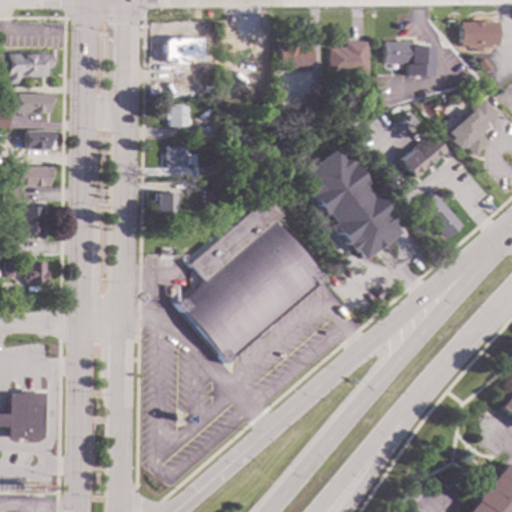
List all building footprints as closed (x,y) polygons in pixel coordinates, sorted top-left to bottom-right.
[(492,45),(454,45),(454,22),(492,22),(492,45)] [(159,60),(167,60),(167,64),(178,63),(178,60),(196,60),(196,38),(183,39),(182,38),(163,38),(159,42),(159,60)] [(362,71),(323,70),(323,48),(331,48),(331,47),(340,47),(340,41),(363,41),(362,71)] [(428,44),(426,76),(400,74),(401,64),(377,62),(378,41),(428,44)] [(296,45),(307,45),(307,71),(273,71),(273,43),(296,43),(296,45)] [(0,53),(43,53),(46,55),(49,61),(47,66),(41,69),(41,77),(19,77),(19,75),(15,75),(16,84),(2,85),(2,73),(0,73),(0,53)] [(460,96),(455,100),(451,95),(456,91),(460,96)] [(49,113),(13,113),(13,94),(49,94),(49,113)] [(318,112),(297,112),(297,95),(316,96),(318,96),(318,112)] [(492,113),(481,123),(484,127),(476,134),(484,143),(471,154),(461,142),(455,148),(441,132),(479,98),(492,113)] [(179,107),(183,107),(184,126),(165,126),(164,120),(162,120),(162,114),(164,114),(164,107),(169,107),(169,104),(179,104),(179,107)] [(427,116),(422,120),(416,113),(421,109),(427,116)] [(211,137),(195,137),(195,127),(211,127),(211,137)] [(52,150),(22,149),(23,130),(52,131),(52,150)] [(440,150),(407,177),(393,160),(425,133),(440,150)] [(183,166),(164,166),(164,159),(161,159),(161,154),(164,154),(164,146),(183,146),(183,166)] [(338,157),(341,155),(361,183),(358,185),(365,195),(368,192),(390,222),(388,225),(393,232),(357,259),(350,249),(346,251),(327,224),(329,222),(322,212),(318,215),(298,187),(301,185),(294,174),(330,147),(338,157)] [(51,176),(47,176),(47,185),(37,185),(37,187),(26,187),(26,185),(21,185),(21,200),(4,201),(4,183),(13,183),(13,167),(51,166),(51,176)] [(208,177),(192,177),(193,166),(209,166),(208,177)] [(210,190),(196,190),(196,180),(210,180),(210,190)] [(211,203),(200,202),(200,191),(212,192),(211,203)] [(457,225),(440,239),(412,207),(429,192),(457,225)] [(175,204),(171,204),(171,219),(162,219),(162,213),(152,213),(152,193),(175,193),(175,204)] [(278,215),(270,222),(319,279),(222,363),(171,304),(199,280),(184,264),(262,196),(278,215)] [(41,215),(42,215),(41,229),(41,232),(40,232),(40,235),(19,235),(19,233),(18,233),(18,225),(19,225),(19,206),(41,206),(41,215)] [(14,256),(0,256),(0,240),(14,240),(14,256)] [(11,278),(1,278),(1,262),(11,262),(11,278)] [(42,271),(44,271),(44,279),(42,279),(42,283),(23,283),(23,282),(21,280),(21,276),(23,275),(23,263),(41,263),(42,271)] [(511,420),(495,407),(505,393),(504,393),(511,382),(511,420)] [(28,393),(40,393),(39,439),(20,438),(4,438),(4,427),(0,427),(0,413),(4,413),(5,393),(17,393),(17,390),(28,391),(28,393)] [(511,469),(511,511),(463,511),(472,501),(471,500),(481,488),(491,474),(492,475),(503,462),(511,469)]
